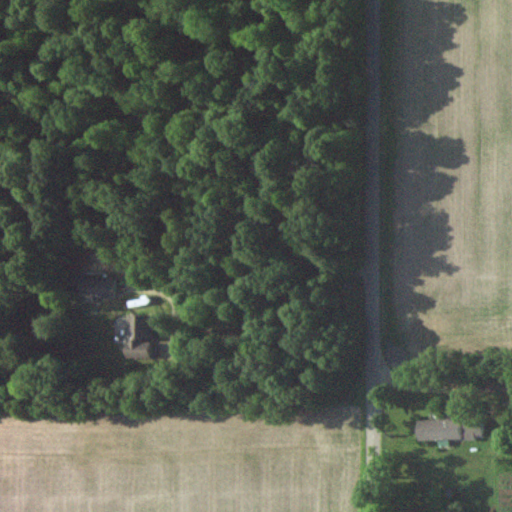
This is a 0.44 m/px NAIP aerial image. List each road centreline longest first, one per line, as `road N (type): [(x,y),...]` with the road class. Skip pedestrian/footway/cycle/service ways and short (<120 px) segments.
road 1 (residential): [(373,511),(373,0)]
road 2 (residential): [(373,381),(511,381)]
